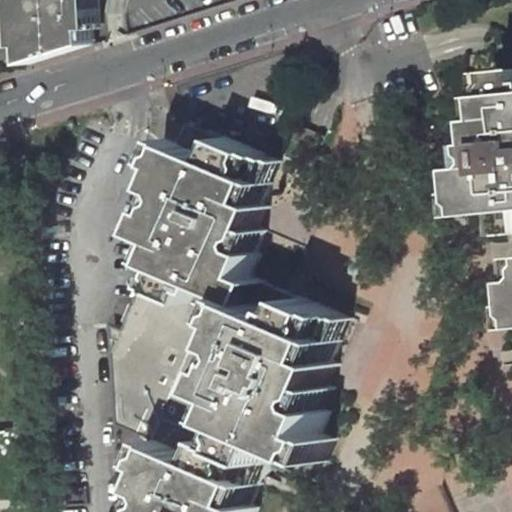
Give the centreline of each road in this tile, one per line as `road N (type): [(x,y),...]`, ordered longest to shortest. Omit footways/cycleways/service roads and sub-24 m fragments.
road 1 (residential): [(338,0),(0,104)]
road 2 (unknown): [(135,128),(168,96),(207,87),(257,99),(274,113)]
